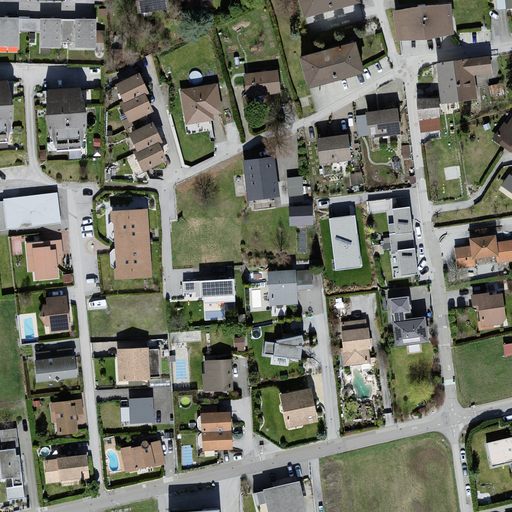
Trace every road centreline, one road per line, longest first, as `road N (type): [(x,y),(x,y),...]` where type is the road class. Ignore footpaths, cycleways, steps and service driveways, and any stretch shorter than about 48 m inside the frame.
road 1 (residential): [(452,424),(96,503)]
road 2 (residential): [(398,68),(452,424)]
road 3 (residential): [(398,68),(158,185),(67,196)]
road 4 (residential): [(96,503),(67,196)]
